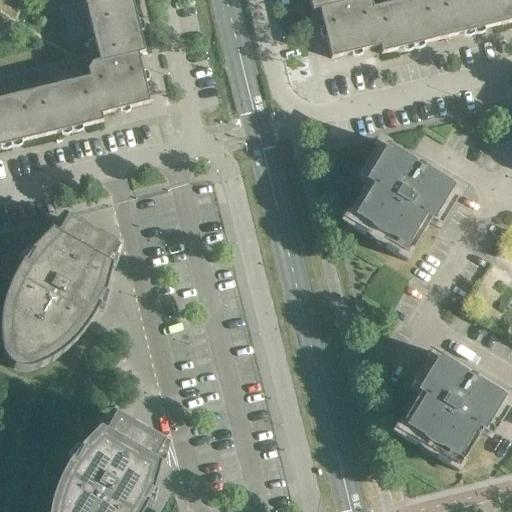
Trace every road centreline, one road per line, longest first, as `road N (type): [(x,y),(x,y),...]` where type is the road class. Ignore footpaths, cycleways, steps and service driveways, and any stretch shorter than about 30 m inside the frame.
road 1 (unclassified): [(310,511),(226,164),(207,144),(192,148)]
road 2 (unclassified): [(266,0),(294,120),(511,68)]
road 3 (unclassified): [(0,198),(192,148)]
road 4 (unclassified): [(192,148),(160,0)]
